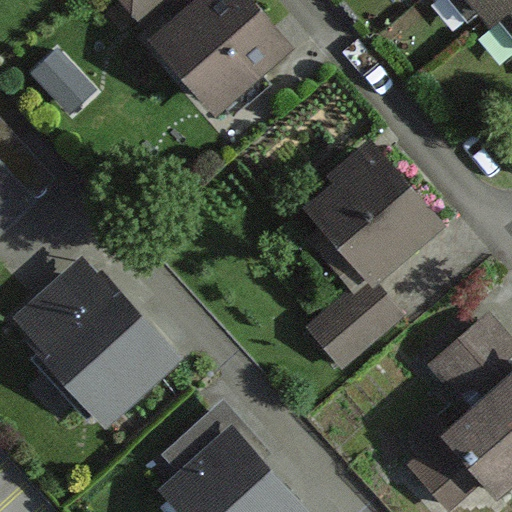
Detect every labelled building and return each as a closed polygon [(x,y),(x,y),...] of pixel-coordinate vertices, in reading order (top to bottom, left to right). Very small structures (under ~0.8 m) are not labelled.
[(179,0),(121,0),(146,28),(179,0)] [(286,59),(233,0),(212,0),(154,52),(215,121),(286,59)] [(511,0),(466,0),(486,24),(506,7),(511,14),(511,0)] [(437,229),(373,158),(307,217),(371,287),(437,229)] [(0,171),(0,243),(36,210),(0,171)] [(176,368),(91,271),(18,335),(104,431),(176,368)] [(399,330),(375,302),(328,343),(351,370),(399,330)] [(511,363),(481,329),(427,376),(457,410),(435,430),(507,511),(508,511),(511,509),(511,363)] [(297,511),(223,433),(157,496),(172,511),(297,511)]
